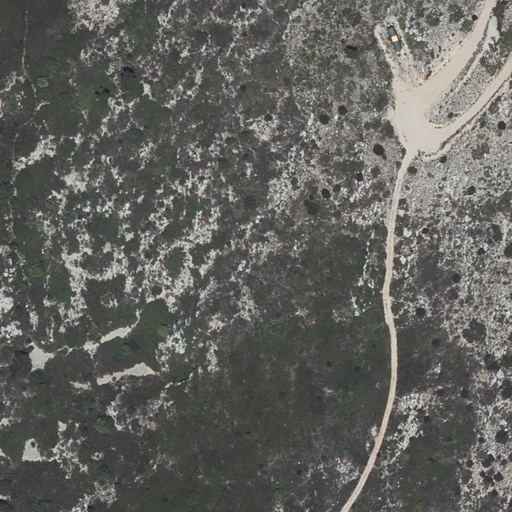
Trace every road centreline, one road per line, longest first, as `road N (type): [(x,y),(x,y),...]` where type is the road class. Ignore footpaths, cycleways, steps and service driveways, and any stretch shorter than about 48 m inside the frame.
road 1 (track): [(419,138),(405,158),(392,215),(392,392),(369,469),(342,511)]
road 2 (track): [(511,64),(453,130),(433,139),(413,134),(421,104),(493,0)]
